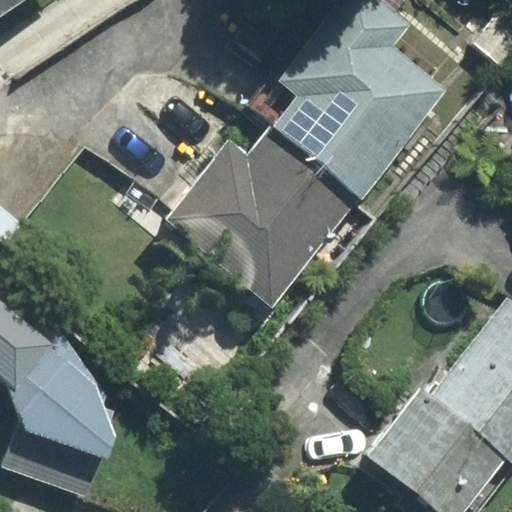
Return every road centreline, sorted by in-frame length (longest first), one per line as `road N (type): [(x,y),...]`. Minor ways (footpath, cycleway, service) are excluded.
road 1 (unknown): [(232,511),(257,482),(329,324),(474,158)]
road 2 (unknown): [(0,78),(104,0)]
